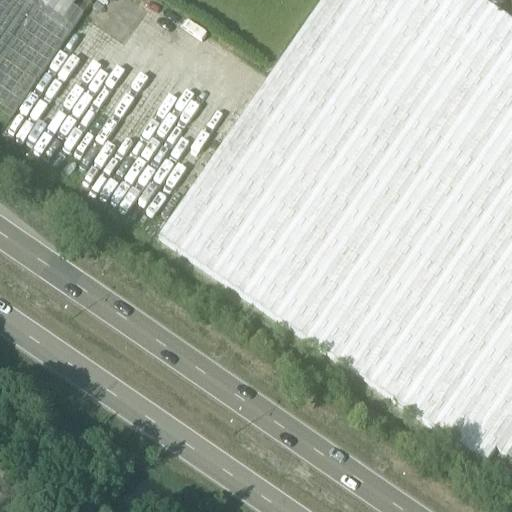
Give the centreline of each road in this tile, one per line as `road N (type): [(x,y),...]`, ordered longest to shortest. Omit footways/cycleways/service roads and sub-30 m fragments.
road 1 (primary): [(396,511),(0,238)]
road 2 (primary): [(0,324),(276,511)]
